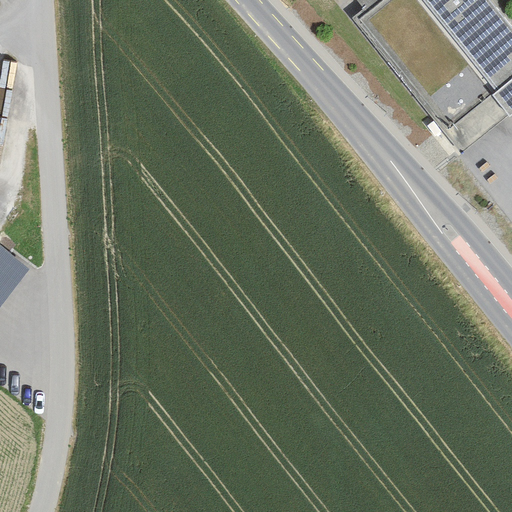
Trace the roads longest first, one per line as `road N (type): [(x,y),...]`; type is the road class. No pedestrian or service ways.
road 1 (unclassified): [(43,511),(61,426),(61,315),(39,0)]
road 2 (tertiary): [(248,0),(511,301)]
